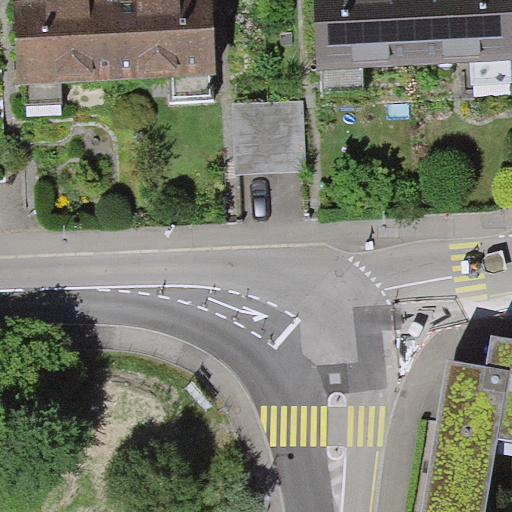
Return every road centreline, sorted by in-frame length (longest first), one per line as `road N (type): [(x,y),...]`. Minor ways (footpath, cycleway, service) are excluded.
road 1 (residential): [(0,292),(222,291),(287,304),(335,340)]
road 2 (residential): [(335,340),(385,294),(511,270)]
road 3 (residential): [(335,340),(335,511)]
